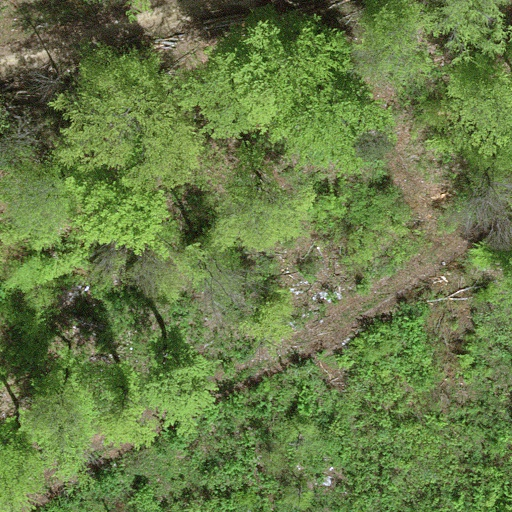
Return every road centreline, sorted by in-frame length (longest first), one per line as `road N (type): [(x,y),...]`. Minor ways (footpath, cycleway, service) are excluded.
road 1 (track): [(21,511),(108,448),(342,315),(511,195)]
road 2 (track): [(0,61),(202,0)]
